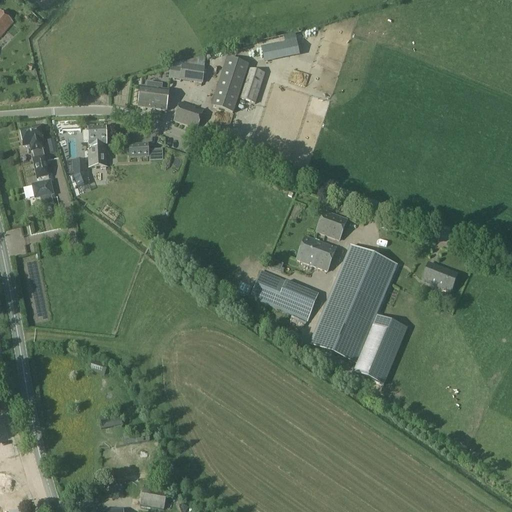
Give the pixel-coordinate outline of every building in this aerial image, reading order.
[(0,36),(12,23),(0,12),(0,36)] [(234,62),(218,110),(233,115),(248,66),(234,62)] [(202,83),(204,70),(184,67),(184,71),(171,70),(170,79),(202,83)] [(255,104),(264,74),(248,69),(238,99),(255,104)] [(165,112),(168,92),(140,89),(137,109),(165,112)] [(198,128),(204,113),(180,105),(175,120),(198,128)] [(19,132),(23,148),(30,146),(31,153),(33,152),(35,160),(33,160),(37,179),(38,179),(39,184),(31,186),(34,200),(53,196),(49,182),(48,182),(47,177),(49,177),(45,158),(44,158),(42,150),(43,150),(41,144),(42,143),(40,131),(36,132),(35,129),(19,132)] [(88,164),(88,167),(107,166),(106,146),(104,146),(104,145),(106,145),(105,129),(86,130),(86,132),(84,132),(84,139),(87,139),(87,142),(88,164)] [(148,158),(147,145),(129,146),(129,140),(121,141),(122,152),(130,151),(130,159),(148,158)] [(85,162),(74,162),(74,177),(78,187),(89,183),(85,175),(85,162)] [(346,221),(324,213),(317,234),(339,242),(346,221)] [(327,273),(335,250),(305,239),(297,262),(327,273)] [(356,366),(396,267),(352,249),(311,348),(356,366)] [(450,293),(457,276),(428,265),(422,282),(450,293)] [(308,321),(318,298),(261,274),(251,298),(308,321)] [(286,336),(283,341),(290,345),(293,340),(286,336)] [(104,375),(107,366),(92,361),(89,371),(104,375)] [(101,430),(122,426),(120,416),(99,420),(101,430)] [(163,509),(166,492),(144,488),(140,505),(163,509)]
